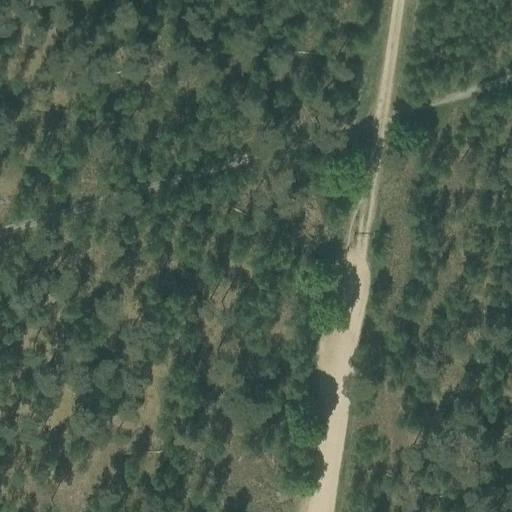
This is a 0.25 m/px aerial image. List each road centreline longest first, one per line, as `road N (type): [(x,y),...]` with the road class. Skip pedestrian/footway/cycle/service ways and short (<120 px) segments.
road 1 (track): [(0,238),(381,124)]
road 2 (track): [(381,124),(323,511)]
road 3 (track): [(381,124),(511,84)]
road 4 (track): [(399,0),(381,124)]
